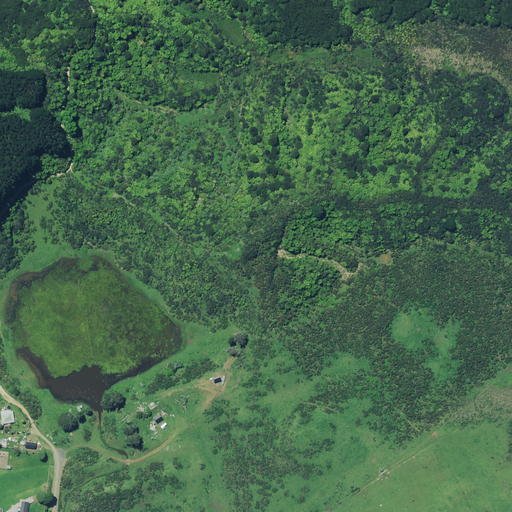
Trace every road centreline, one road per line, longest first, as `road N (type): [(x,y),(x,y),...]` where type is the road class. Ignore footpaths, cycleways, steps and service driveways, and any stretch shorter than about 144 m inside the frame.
road 1 (unclassified): [(0,216),(15,191),(65,167),(72,141),(59,108),(70,54),(94,34),(89,0)]
road 2 (unclassified): [(53,511),(58,455),(0,385)]
